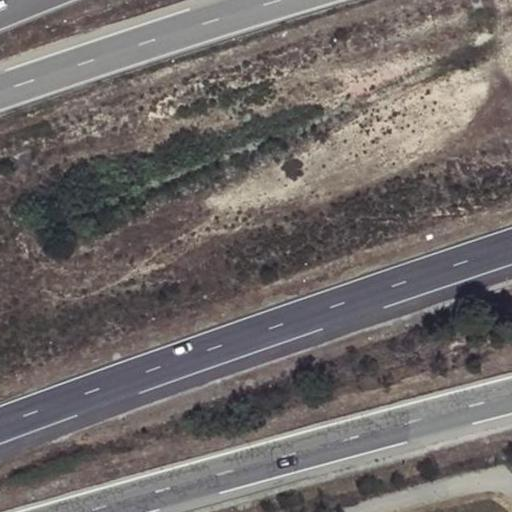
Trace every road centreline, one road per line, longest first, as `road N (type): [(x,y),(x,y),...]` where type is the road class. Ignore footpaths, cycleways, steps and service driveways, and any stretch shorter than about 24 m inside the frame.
road 1 (motorway): [(0,428),(511,248)]
road 2 (motorway): [(79,511),(511,396)]
road 3 (motorway): [(281,0),(0,92)]
road 4 (residential): [(356,511),(511,474)]
